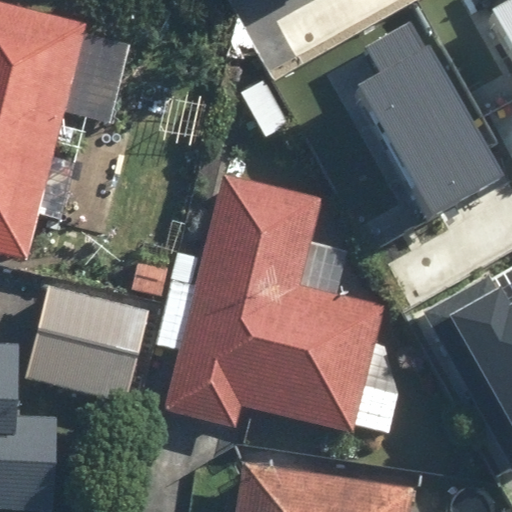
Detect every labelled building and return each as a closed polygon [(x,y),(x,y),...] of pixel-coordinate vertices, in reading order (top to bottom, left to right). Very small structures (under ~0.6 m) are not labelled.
[(66,228),(88,118),(118,124),(132,55),(85,46),(90,19),(0,0),(0,259),(30,266),(39,222),(66,228)] [(511,0),(466,0),(511,81),(511,0)] [(405,202),(477,162),(399,23),(327,63),(405,202)] [(262,78),(233,94),(264,150),(293,133),(262,78)] [(322,195),(220,174),(201,258),(172,252),(152,347),(178,352),(164,420),(239,435),(244,410),(389,439),(398,397),(391,395),(396,372),(372,367),(384,306),(337,296),(347,248),(313,241),(322,195)] [(511,247),(428,298),(511,437),(511,247)] [(148,309),(53,288),(32,384),(126,405),(148,309)] [(0,510),(25,511),(53,511),(59,424),(16,421),(21,350),(0,348),(0,510)] [(407,511),(410,476),(239,464),(235,511),(407,511)]
